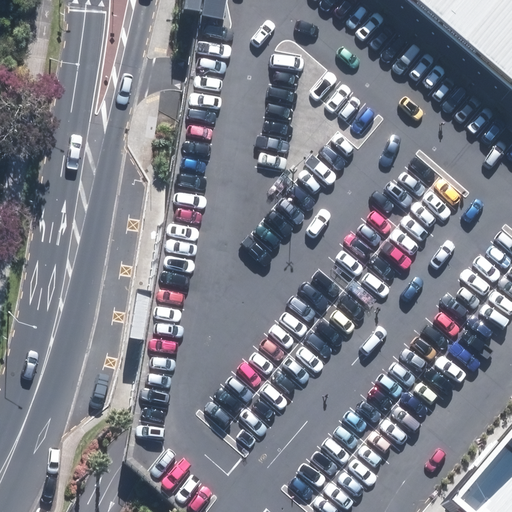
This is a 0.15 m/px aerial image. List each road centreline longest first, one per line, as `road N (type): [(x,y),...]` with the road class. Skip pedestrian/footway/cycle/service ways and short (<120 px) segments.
road 1 (secondary): [(91,163),(39,386),(0,480)]
road 2 (secondary): [(146,0),(130,72),(91,163)]
road 3 (secondary): [(91,163),(78,62),(85,0)]
